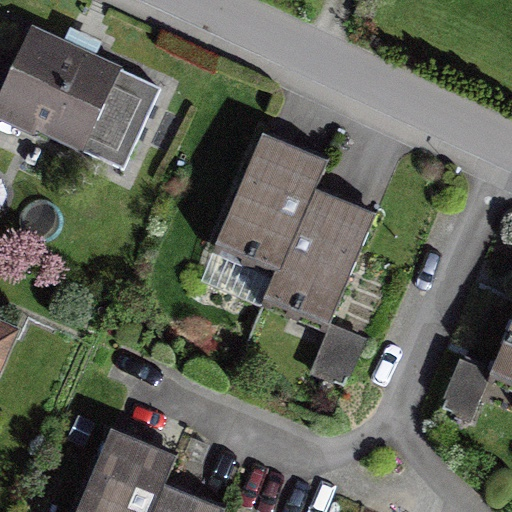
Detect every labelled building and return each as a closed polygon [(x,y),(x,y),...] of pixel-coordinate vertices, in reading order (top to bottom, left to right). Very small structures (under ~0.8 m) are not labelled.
[(32,30),(0,97),(0,112),(124,171),(162,91),(32,30)] [(277,274),(313,191),(325,163),(263,137),(216,248),(277,274)] [(313,191),(277,274),(266,302),(327,328),(375,217),(313,191)] [(0,378),(23,319),(0,310),(0,378)] [(511,386),(511,326),(490,377),(511,386)] [(150,511),(162,486),(174,458),(112,432),(78,511),(150,511)] [(162,486),(150,511),(221,511),(222,511),(162,486)]
